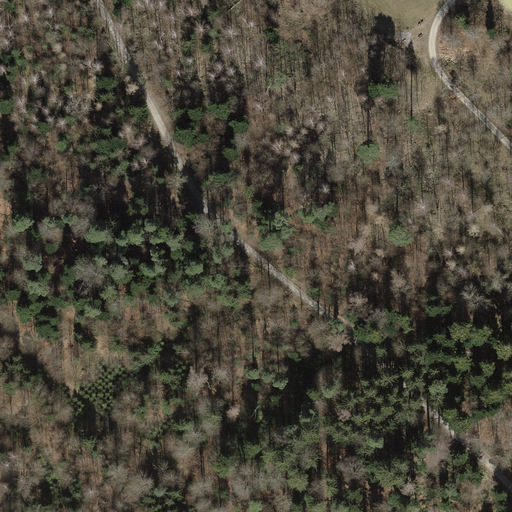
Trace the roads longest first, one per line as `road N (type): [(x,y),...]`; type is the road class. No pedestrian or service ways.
road 1 (track): [(98,0),(199,201),(511,487)]
road 2 (track): [(511,148),(432,57),(434,27),(453,0)]
